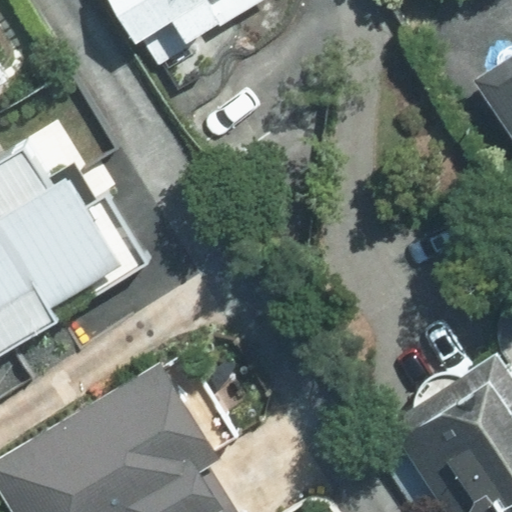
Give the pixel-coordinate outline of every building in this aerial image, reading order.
[(119,0),(151,51),(234,0),(119,0)] [(511,55),(482,73),(511,123),(511,55)] [(60,111),(0,150),(0,350),(153,248),(60,111)] [(511,511),(511,341),(499,325),(365,430),(430,511),(511,511)] [(157,356),(0,443),(0,493),(10,511),(196,511),(233,492),(157,356)]
